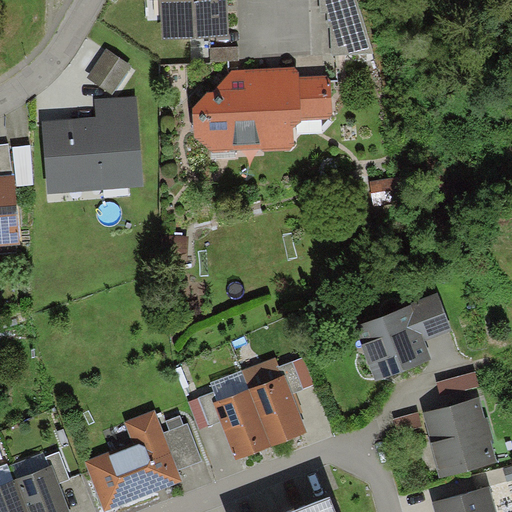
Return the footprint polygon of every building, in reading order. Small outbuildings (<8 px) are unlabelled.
[(163,0),(164,25),(220,23),(219,0),(163,0)] [(358,0),(317,0),(318,4),(329,4),(329,49),(373,48),(358,0)] [(237,38),(207,40),(208,55),(238,53),(237,38)] [(126,59),(104,45),(89,68),(110,83),(126,59)] [(198,103),(230,134),(263,133),(263,138),(290,136),(288,106),(327,105),(326,72),(294,73),(293,64),(228,67),(198,103)] [(102,114),(132,112),(131,93),(101,95),(102,114)] [(132,112),(102,114),(47,118),(49,151),(57,151),(58,173),(126,169),(124,133),(133,132),(132,112)] [(0,166),(10,166),(7,134),(0,134),(0,166)] [(31,176),(28,138),(9,139),(13,178),(31,176)] [(398,169),(368,174),(373,200),(402,195),(398,169)] [(0,178),(0,227),(13,227),(10,178),(0,178)] [(185,227),(158,226),(157,251),(184,252),(185,227)] [(406,299),(418,330),(447,319),(435,288),(406,299)] [(418,330),(406,299),(355,318),(375,369),(426,349),(418,330)] [(282,313),(266,318),(271,333),(287,327),(282,313)] [(274,356),(280,370),(286,385),(301,379),(290,350),(274,356)] [(299,419),(286,385),(280,370),(247,382),(267,432),(299,419)] [(206,419),(222,413),(215,395),(209,381),(193,388),(206,419)] [(247,382),(215,395),(222,413),(234,445),(267,432),(247,382)] [(474,393),(424,405),(438,462),(489,450),(474,393)] [(118,441),(87,453),(104,497),(175,468),(173,463),(158,425),(150,405),(126,414),(137,442),(121,448),(118,441)] [(158,425),(173,463),(199,452),(184,414),(158,425)] [(56,444),(41,450),(43,455),(51,478),(66,472),(56,444)] [(64,511),(51,478),(43,455),(12,466),(29,511),(64,511)] [(511,470),(511,456),(502,458),(504,472),(511,470)] [(29,511),(12,466),(0,471),(0,511),(29,511)] [(438,511),(495,511),(487,481),(434,495),(438,511)] [(333,511),(326,492),(271,511),(333,511)]
